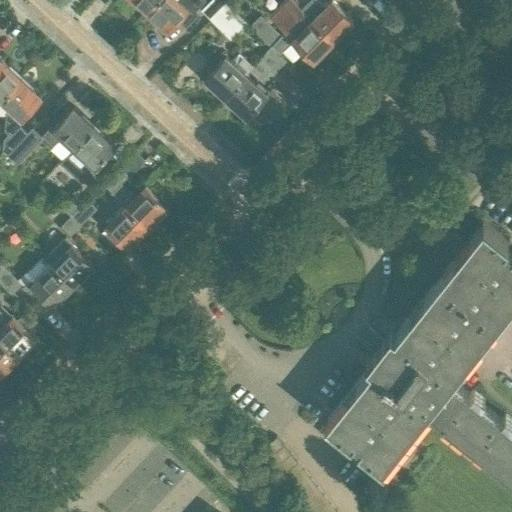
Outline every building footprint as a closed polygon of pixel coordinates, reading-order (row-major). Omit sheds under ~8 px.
[(137,0),(148,10),(156,0),(137,0)] [(179,18),(187,25),(199,11),(197,9),(204,0),(156,0),(148,10),(169,29),(179,18)] [(212,19),(228,2),(227,2),(229,0),(209,0),(201,9),(212,19)] [(302,8),(294,0),(284,0),(270,15),(315,59),(335,39),(303,7),(302,8)] [(331,0),(325,6),(319,0),(309,0),(303,7),(335,39),(354,19),(334,0),(331,0)] [(231,38),(247,22),(228,2),(212,19),(231,38)] [(272,45),(282,35),(274,27),(261,15),(251,25),(272,45)] [(274,73),(282,64),(287,59),(272,46),(252,68),(263,77),(270,69),(274,73)] [(253,65),(239,52),(232,59),(227,55),(206,78),(226,96),(247,73),(247,72),(253,65)] [(0,100),(2,98),(22,76),(2,57),(0,58),(0,100)] [(268,91),(247,73),(226,96),(247,115),(258,104),(273,118),(286,104),(269,90),(268,91)] [(7,154),(27,132),(20,125),(26,118),(24,116),(43,95),(22,76),(2,98),(11,107),(7,112),(5,128),(9,132),(4,138),(2,150),(7,154)] [(74,147),(95,124),(74,106),(55,127),(53,125),(45,133),(55,142),(53,144),(66,156),(74,147)] [(95,124),(74,147),(66,156),(61,161),(81,180),(94,165),(95,166),(116,144),(95,124)] [(17,163),(43,136),(33,126),(27,132),(7,154),(17,163)] [(135,195),(122,182),(129,175),(121,167),(105,183),(126,204),(148,226),(169,205),(147,183),(135,195)] [(85,199),(77,191),(73,196),(72,195),(61,205),(71,215),(72,214),(72,215),(81,205),(80,204),(85,199)] [(88,199),(81,205),(72,215),(81,223),(97,207),(88,199)] [(129,245),(148,226),(126,204),(107,223),(129,245)] [(81,223),(72,215),(72,214),(71,215),(61,224),(71,234),(81,223)] [(328,418),(328,417),(327,419),(332,422),(323,433),(344,450),(352,439),(359,444),(350,455),(375,475),(384,464),(385,465),(386,463),(385,463),(430,407),(444,418),(442,421),(444,422),(445,422),(511,475),(511,417),(506,413),(503,417),(483,401),(486,397),(475,388),(472,393),(453,377),(511,302),(511,245),(508,243),(510,240),(484,220),(328,418)] [(66,236),(47,255),(53,262),(75,283),(94,264),(66,236)] [(0,262),(0,280),(12,293),(22,282),(1,262),(0,262)] [(75,283),(53,262),(34,281),(32,279),(25,286),(37,299),(43,293),(54,303),(75,283)] [(2,325),(0,323),(0,338),(18,356),(37,338),(13,314),(2,325)] [(0,338),(0,374),(18,356),(0,338)] [(310,511),(337,511),(278,436),(261,448),(310,511)] [(364,490),(372,479),(360,470),(352,481),(364,490)]
